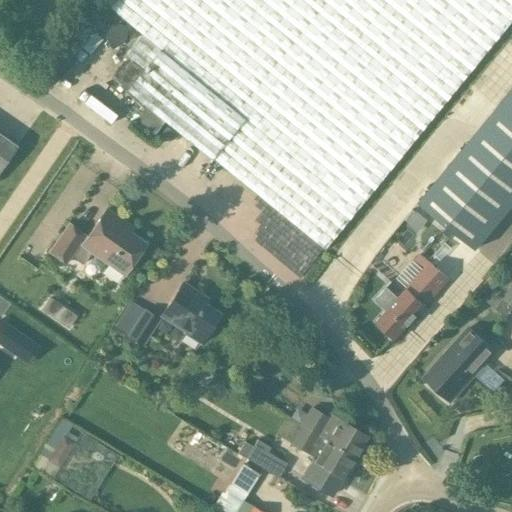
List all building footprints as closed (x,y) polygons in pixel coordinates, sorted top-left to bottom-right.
[(214,159),(326,249),(511,20),(511,0),(111,0),(107,5),(117,12),(143,34),(127,53),(146,68),(128,89),(214,159)] [(129,88),(144,69),(133,61),(118,79),(129,88)] [(477,249),(511,206),(511,88),(497,107),(418,201),(477,249)] [(0,132),(0,173),(20,147),(0,132)] [(124,275),(146,244),(119,225),(122,221),(106,209),(87,236),(69,223),(49,251),(66,263),(80,243),(124,275)] [(395,338),(448,278),(428,262),(376,321),(395,338)] [(511,304),(511,272),(496,293),(511,304)] [(201,341),(219,314),(196,299),(199,294),(182,283),(161,315),(201,341)] [(63,305),(55,317),(68,327),(77,314),(63,305)] [(159,317),(145,308),(128,335),(142,344),(159,317)] [(480,358),(491,346),(470,326),(458,338),(424,377),(449,399),(484,361),(480,358)] [(39,346),(16,330),(4,347),(28,363),(39,346)] [(312,368),(290,349),(278,364),(288,372),(290,369),(303,380),(312,368)] [(300,425),(354,457),(366,436),(352,427),(355,423),(346,417),(343,421),(339,419),(330,432),(322,427),(328,417),(311,407),(300,425)] [(60,416),(37,453),(58,467),(77,437),(66,430),(70,423),(60,416)] [(354,457),(300,425),(290,442),(307,452),(309,448),(318,453),(314,459),(312,458),(301,476),(331,494),(354,457)] [(245,457),(279,477),(287,463),(269,452),(272,447),(257,438),(245,457)] [(261,474),(243,463),(231,482),(249,492),(261,474)] [(258,511),(243,503),(236,511),(258,511)]
